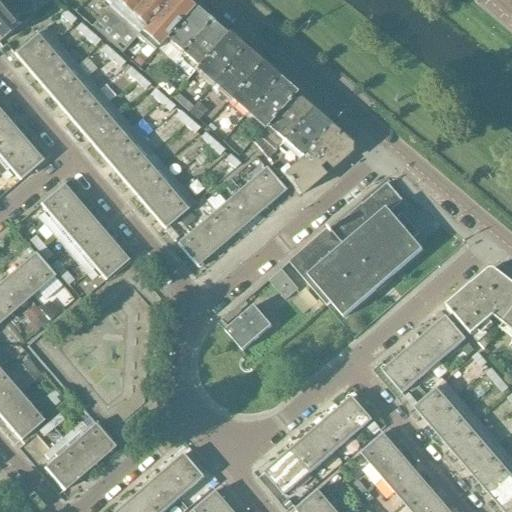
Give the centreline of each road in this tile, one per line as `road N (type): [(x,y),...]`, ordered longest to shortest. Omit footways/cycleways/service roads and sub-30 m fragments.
road 1 (residential): [(397,149),(203,307)]
road 2 (residential): [(228,0),(397,149)]
road 3 (residential): [(203,307),(72,156)]
road 4 (residential): [(349,365),(499,234)]
road 5 (residential): [(474,511),(349,365)]
road 6 (residential): [(225,442),(265,432),(349,365)]
road 7 (residential): [(74,511),(189,419)]
road 8 (residential): [(397,149),(499,234)]
